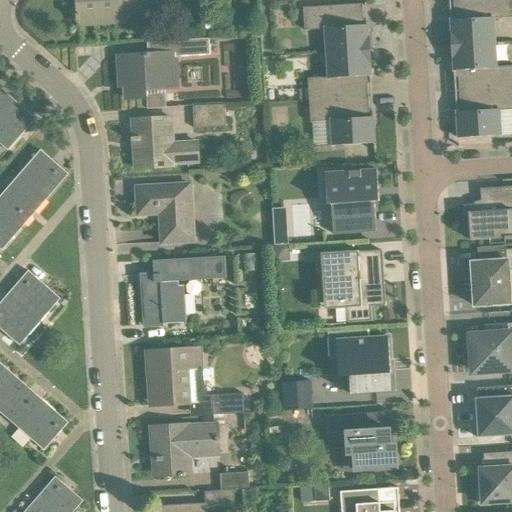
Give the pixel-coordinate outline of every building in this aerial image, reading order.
[(115,23),(147,21),(145,0),(77,0),(79,18),(115,16),(115,23)] [(451,20),(452,46),(495,43),(493,19),(511,17),(511,0),(453,0),(455,20),(451,20)] [(362,4),(303,8),(305,31),(325,30),(327,54),(369,51),(368,25),(364,26),(362,4)] [(216,14),(200,17),(202,30),(218,27),(216,14)] [(124,100),(147,98),(148,89),(179,87),(178,57),(210,55),(209,39),(150,43),(151,54),(117,56),(119,88),(124,88),(124,100)] [(458,71),(459,92),(511,88),(511,66),(497,67),(495,43),(452,46),(454,72),(458,71)] [(371,77),(369,51),(327,54),(328,78),(308,79),(309,101),(368,97),(367,77),(371,77)] [(0,113),(13,99),(0,87),(0,113)] [(511,110),(511,88),(459,92),(461,112),(457,113),(458,139),(501,136),(499,111),(511,110)] [(370,118),(368,97),(309,101),(311,123),(331,121),(333,146),(376,144),(374,117),(370,118)] [(13,99),(0,113),(0,143),(8,151),(36,119),(13,99)] [(225,105),(197,106),(198,128),(226,127),(225,105)] [(136,147),(137,167),(200,163),(199,140),(175,142),(174,116),(139,118),(140,136),(133,136),(133,140),(141,140),(141,147),(136,147)] [(47,199),(68,174),(41,151),(20,176),(47,199)] [(378,190),(377,170),(337,173),(339,203),(327,204),(327,205),(331,205),(333,234),(376,232),(373,190),(378,190)] [(0,198),(0,202),(25,224),(47,199),(20,176),(0,198)] [(160,214),(162,244),(196,242),(193,182),(134,186),(136,215),(160,214)] [(511,187),(480,189),(480,191),(483,190),(484,204),(463,205),(465,232),(470,231),(470,241),(505,238),(505,240),(511,239),(511,203),(511,187)] [(25,224),(0,202),(0,249),(2,251),(25,224)] [(274,230),(275,246),(289,245),(288,229),(274,230)] [(507,261),(472,263),(473,277),(468,278),(469,293),(474,292),(475,306),(511,304),(508,270),(511,269),(511,249),(506,250),(507,261)] [(384,251),(324,255),(314,256),(319,325),(349,323),(373,322),(372,307),(387,306),(386,283),(381,283),(380,272),(385,271),(384,251)] [(145,326),(163,325),(164,322),(184,321),(181,281),(226,278),(225,257),(153,261),(154,276),(142,276),(142,284),(146,284),(147,298),(143,298),(145,326)] [(29,272),(8,295),(40,322),(60,299),(29,272)] [(40,322),(8,295),(0,304),(0,328),(20,346),(40,322)] [(62,297),(60,299),(58,301),(64,306),(68,302),(62,297)] [(511,324),(483,326),(484,336),(471,337),(471,343),(466,344),(467,352),(472,352),(473,373),(511,370),(511,324)] [(350,377),(351,395),(396,392),(396,391),(392,391),(388,337),(370,339),(370,330),(330,332),(331,360),(338,360),(339,378),(350,377)] [(34,342),(29,338),(23,344),(29,349),(34,342)] [(204,396),(203,370),(204,369),(203,346),(146,350),(148,372),(158,371),(160,406),(212,402),(213,416),(245,414),(244,394),(204,396)] [(0,395),(16,377),(0,363),(0,395)] [(0,411),(17,426),(40,399),(16,377),(0,395),(0,411)] [(313,409),(311,382),(283,384),(285,411),(313,409)] [(511,386),(477,389),(479,423),(477,423),(478,439),(511,436),(511,386)] [(40,399),(17,426),(44,451),(68,423),(40,399)] [(347,433),(348,449),(348,450),(348,451),(349,452),(350,453),(352,454),(354,454),(355,471),(397,468),(396,452),(396,451),(396,450),(395,449),(394,448),(393,446),(392,446),(390,446),(388,446),(387,437),(388,437),(389,436),(389,435),(390,434),(390,430),(387,430),(385,413),(352,415),(353,432),(347,433)] [(161,476),(194,474),(193,459),(222,457),(219,422),(190,424),(190,423),(151,426),(152,449),(159,448),(161,476)] [(511,452),(500,453),(501,468),(480,470),(481,491),(478,491),(479,508),(491,507),(491,504),(511,502),(511,452)] [(219,473),(220,491),(234,490),(249,489),(249,471),(219,473)] [(73,511),(83,501),(56,477),(32,504),(41,511),(73,511)] [(329,484),(314,485),(315,486),(316,502),(330,501),(329,484)] [(220,491),(204,492),(205,511),(235,509),(234,490),(220,491)] [(242,491),(243,509),(252,509),(251,490),(242,491)] [(379,490),(341,492),(342,511),(395,511),(395,502),(380,503),(379,490)]
